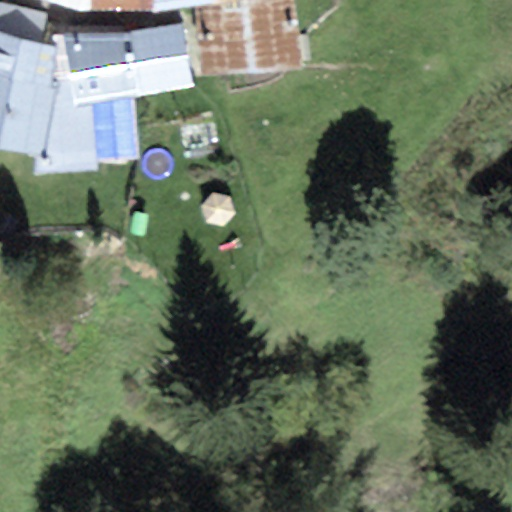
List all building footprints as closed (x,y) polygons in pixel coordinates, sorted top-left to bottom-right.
[(55,0),(81,8),(154,9),(154,0),(55,0)] [(154,0),(154,9),(196,5),(218,3),(217,0),(154,0)] [(230,0),(218,3),(196,5),(197,22),(204,80),(308,66),(297,0),(230,0)] [(0,29),(43,43),(46,33),(50,12),(7,1),(0,3),(0,29)] [(195,83),(183,22),(136,28),(139,93),(195,83)] [(136,28),(46,33),(43,43),(61,48),(59,82),(74,81),(80,104),(94,102),(139,93),(136,28)] [(43,43),(0,29),(0,144),(41,152),(46,152),(59,82),(61,48),(43,43)] [(74,81),(59,82),(46,152),(41,152),(40,171),(99,168),(94,102),(80,104),(74,81)]
